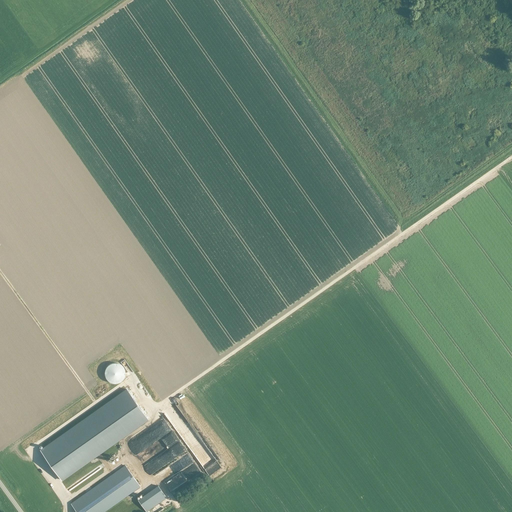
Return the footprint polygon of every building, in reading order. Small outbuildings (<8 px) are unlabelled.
[(116,363),(114,363),(112,363),(110,365),(107,366),(106,368),(105,371),(105,374),(105,376),(106,378),(107,380),(109,382),(111,383),(114,383),(116,383),(118,383),(120,382),(122,380),(124,379),(125,377),(125,374),(125,372),(125,370),(124,368),(123,366),(121,365),(119,364),(116,363)] [(134,374),(124,380),(127,386),(135,382),(133,380),(136,378),(134,374)] [(62,480),(148,419),(127,390),(41,451),(62,480)] [(160,429),(163,434),(170,429),(167,425),(160,429)] [(170,430),(160,436),(163,441),(166,439),(170,445),(176,441),(170,430)] [(171,457),(181,449),(176,442),(159,456),(165,464),(167,463),(169,465),(174,461),(171,457)] [(163,483),(170,492),(198,471),(191,462),(189,463),(187,460),(184,462),(182,459),(173,467),(174,467),(167,473),(164,469),(159,472),(163,478),(164,477),(167,481),(163,483)] [(77,511),(103,511),(140,486),(125,466),(71,504),(77,511)] [(138,500),(146,511),(166,497),(158,486),(138,500)]
